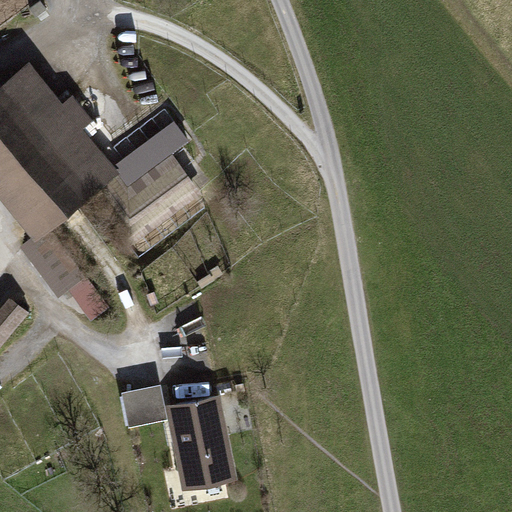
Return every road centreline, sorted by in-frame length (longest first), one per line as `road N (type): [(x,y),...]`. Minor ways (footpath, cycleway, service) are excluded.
road 1 (unclassified): [(410,511),(373,368),(336,157)]
road 2 (unclassified): [(92,0),(270,91),(336,157)]
road 3 (unknown): [(0,226),(16,266),(57,312),(123,355)]
road 4 (unclassified): [(336,157),(282,0)]
